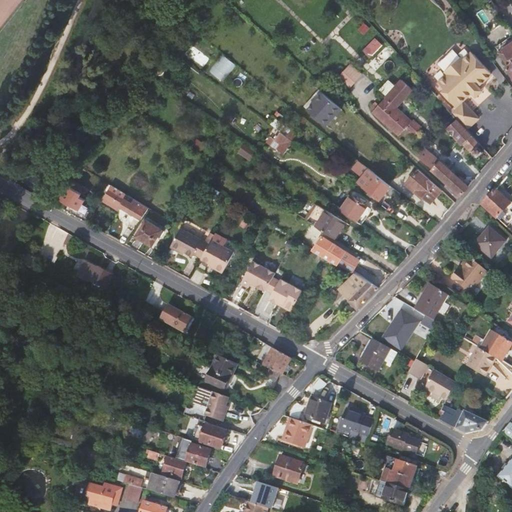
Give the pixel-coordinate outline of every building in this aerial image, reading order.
[(511,35),(496,47),(509,64),(507,66),(511,74),(511,35)] [(377,37),(364,49),(370,56),(384,44),(377,37)] [(381,54),(386,59),(396,50),(391,44),(381,54)] [(210,70),(224,81),(237,64),(224,53),(210,70)] [(465,127),(467,129),(479,118),(464,102),(473,93),(475,95),(482,89),(479,86),(490,76),(490,72),(474,54),(470,54),(463,60),(458,59),(448,69),(447,73),(439,82),(445,89),(442,92),(456,107),(451,111),(465,127)] [(352,63),(339,76),(351,87),(364,74),(352,63)] [(412,88),(401,79),(396,85),(387,96),(380,104),(376,101),(371,106),(375,110),(374,111),(399,134),(405,128),(414,135),(421,127),(412,119),(411,120),(396,107),(412,88)] [(321,88),(305,105),(327,126),(344,109),(321,88)] [(484,91),(482,89),(475,95),(477,97),(484,91)] [(455,122),(453,124),(449,129),(462,144),(464,143),(477,157),(483,152),(479,146),(481,144),(470,133),(467,129),(465,127),(451,111),(443,103),(440,107),(444,112),(443,113),(449,119),(451,117),(455,122)] [(274,146),(283,133),(271,124),(266,130),(273,136),(269,142),(274,146)] [(252,159),(258,151),(245,142),(239,150),(252,159)] [(418,155),(424,160),(430,153),(424,148),(418,155)] [(430,153),(424,160),(429,165),(436,158),(430,153)] [(429,165),(434,169),(440,162),(436,158),(429,165)] [(441,161),(440,162),(434,169),(462,195),(469,186),(441,161)] [(397,200),(402,194),(401,193),(376,173),(366,165),(360,173),(370,181),(365,187),(381,199),(387,192),(397,200)] [(431,203),(442,190),(423,172),(411,186),(431,203)] [(132,212),(142,218),(148,208),(111,184),(103,198),(118,208),(120,205),(128,210),(127,212),(130,214),(132,212)] [(80,196),(81,192),(69,185),(61,198),(86,212),(89,206),(84,203),(86,200),(80,196)] [(510,204),(496,190),(483,205),(507,227),(511,221),(511,213),(506,208),(510,204)] [(351,196),(341,210),(355,220),(365,206),(351,196)] [(329,207),(317,226),(335,237),(347,219),(329,207)] [(161,229),(147,220),(138,236),(152,244),(161,229)] [(180,249),(185,252),(193,256),(194,254),(215,266),(214,268),(223,272),(238,246),(216,234),(210,244),(181,228),(171,246),(179,251),(180,249)] [(506,241),(490,228),(476,244),(492,258),(506,241)] [(323,236),(315,249),(354,272),(359,264),(350,258),(351,255),(346,251),(346,250),(323,236)] [(472,292),(488,271),(469,257),(463,265),(465,267),(455,280),(472,292)] [(277,272),(255,260),(242,282),(250,286),(251,284),(252,281),(258,285),(267,290),(267,289),(274,293),(281,280),(274,277),(277,272)] [(84,261),(77,275),(105,288),(112,274),(84,261)] [(357,274),(356,274),(340,290),(345,295),(351,300),(359,308),(379,287),(357,274)] [(304,291),(282,278),(281,280),(274,293),(270,298),(292,311),(304,291)] [(433,319),(448,294),(431,283),(416,309),(426,316),(433,319)] [(147,290),(149,288),(146,286),(138,303),(166,316),(170,309),(164,306),(167,299),(147,290)] [(351,300),(345,295),(337,303),(342,309),(351,300)] [(217,317),(204,309),(197,322),(211,330),(217,317)] [(422,321),(423,322),(426,316),(416,309),(415,309),(411,315),(422,321)] [(408,342),(422,321),(411,315),(403,311),(387,337),(399,344),(402,339),(408,342)] [(348,319),(344,315),(336,323),(340,327),(348,319)] [(426,316),(423,322),(435,329),(438,323),(433,319),(426,316)] [(489,328),(482,338),(485,340),(491,330),(489,328)] [(477,335),(473,343),(478,346),(497,357),(501,360),(502,360),(511,343),(491,330),(485,340),(482,338),(477,335)] [(379,371),(385,360),(392,364),(399,352),(392,348),(374,338),(361,361),(379,371)] [(487,375),(497,357),(478,346),(468,364),(487,375)] [(274,347),(265,365),(280,372),(294,379),(303,368),(303,363),(274,347)] [(233,373),(237,363),(218,354),(213,365),(233,373)] [(421,377),(428,365),(417,359),(416,361),(413,367),(410,372),(421,377)] [(276,380),(280,372),(265,365),(263,364),(259,373),(276,380)] [(226,389),(233,373),(213,365),(206,380),(226,389)] [(426,387),(447,399),(458,382),(435,369),(426,387)] [(225,407),(226,403),(228,396),(203,387),(199,385),(193,402),(192,406),(188,409),(186,415),(204,421),(205,421),(207,414),(224,419),(226,412),(227,408),(225,407)] [(331,402),(312,396),(305,414),(325,421),(331,402)] [(453,410),(444,406),(443,409),(444,411),(440,419),(465,433),(482,430),(489,421),(464,411),(464,412),(457,409),(456,413),(452,411),(453,410)] [(360,433),(366,415),(366,414),(346,407),(340,426),(353,430),(360,433)] [(376,418),(366,415),(360,433),(370,436),(376,418)] [(305,445),(312,424),(287,416),(285,423),(290,425),(286,439),(305,445)] [(221,448),(222,445),(227,431),(208,424),(202,441),(221,448)] [(409,434),(394,428),(389,444),(415,453),(419,441),(408,437),(409,434)] [(353,430),(350,438),(357,440),(360,433),(353,430)] [(189,453),(187,452),(186,454),(189,455),(187,461),(205,467),(211,449),(193,443),(190,451),(189,453)] [(158,459),(160,453),(156,452),(150,450),(149,453),(148,456),(158,459)] [(183,477),(187,462),(170,456),(165,471),(183,477)] [(305,463),(283,456),(277,474),(300,481),(305,463)] [(414,491),(415,486),(411,485),(418,465),(399,459),(395,471),(388,469),(384,482),(410,490),(414,491)] [(511,459),(498,477),(511,487),(511,459)] [(149,486),(148,489),(174,497),(179,480),(153,472),(151,479),(146,478),(144,484),(149,486)] [(126,475),(124,482),(141,487),(143,480),(126,475)] [(78,499),(88,502),(89,496),(87,492),(90,482),(103,486),(104,482),(89,477),(85,480),(78,478),(73,493),(78,499)] [(404,505),(410,490),(384,482),(371,477),(370,481),(374,482),(372,487),(370,494),(404,505)] [(492,493),(494,491),(476,478),(475,490),(488,495),(490,492),(492,493)] [(252,501),(274,508),(281,487),(259,480),(252,501)] [(122,487),(104,482),(103,486),(90,482),(87,492),(89,496),(88,502),(96,505),(100,509),(101,506),(111,509),(112,505),(114,500),(118,501),(122,487)] [(166,511),(168,507),(152,502),(150,501),(150,498),(147,497),(146,500),(145,500),(141,511),(166,511)] [(249,501),(245,511),(267,511),(269,507),(249,501)]
